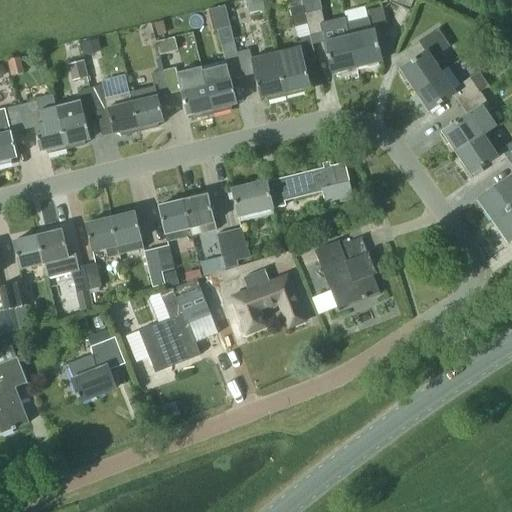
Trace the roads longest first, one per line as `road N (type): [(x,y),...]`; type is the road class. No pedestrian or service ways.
road 1 (residential): [(0,509),(357,366),(460,302),(476,271),(392,139),(352,117),(0,199)]
road 2 (secondary): [(279,511),(511,345)]
